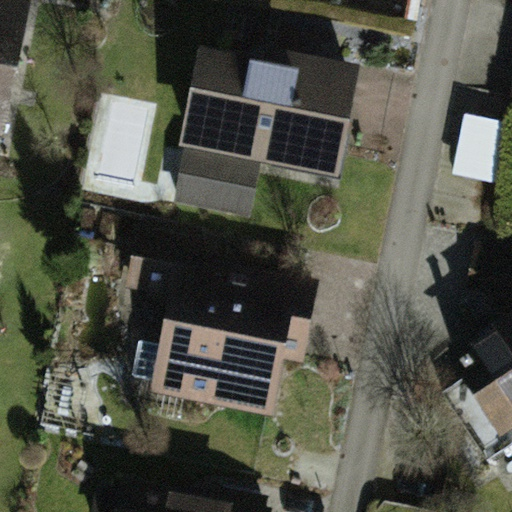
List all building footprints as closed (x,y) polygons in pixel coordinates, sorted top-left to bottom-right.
[(34,8),(0,0),(0,137),(7,139),(34,8)] [(355,81),(191,53),(165,205),(253,220),(261,171),(337,185),(355,81)] [(462,178),(493,181),(498,123),(467,121),(462,178)] [(207,256),(145,247),(136,302),(173,307),(158,412),(275,429),(285,361),(305,364),(316,291),(204,275),(207,256)] [(511,336),(450,381),(495,454),(511,441),(511,336)] [(220,511),(120,495),(117,511),(220,511)]
